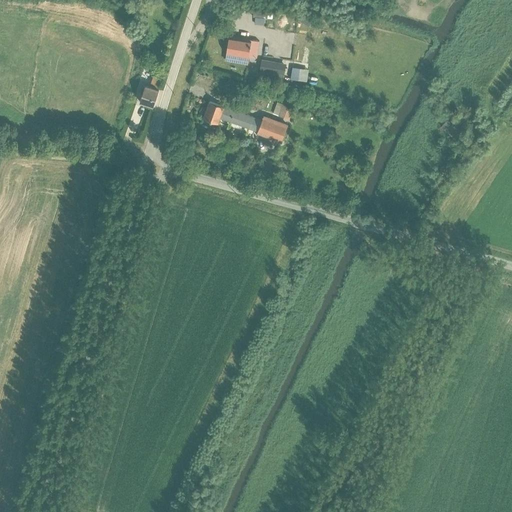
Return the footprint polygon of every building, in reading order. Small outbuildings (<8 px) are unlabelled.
[(254,11),(253,18),(255,18),(254,24),(264,25),(265,19),(273,19),(273,13),(254,11)] [(227,54),(250,58),(250,57),(249,57),(249,56),(257,57),(260,42),(229,37),(227,54)] [(250,58),(227,54),(226,61),(248,65),(250,58)] [(261,70),(260,75),(283,79),(284,74),(285,74),(287,64),(262,60),(260,70),(261,70)] [(293,68),(291,80),(307,82),(309,70),(308,70),(293,68)] [(154,73),(151,83),(159,86),(163,76),(154,73)] [(144,90),(140,102),(154,107),(159,90),(146,86),(147,84),(143,82),(141,89),(144,90)] [(210,102),(203,119),(219,124),(221,118),(258,132),(258,134),(282,143),(289,125),(264,116),(263,121),(210,102)] [(277,102),(273,114),(290,120),(294,109),(277,102)] [(447,120),(438,130),(448,140),(451,136),(455,140),(466,127),(459,121),(454,126),(447,120)]
